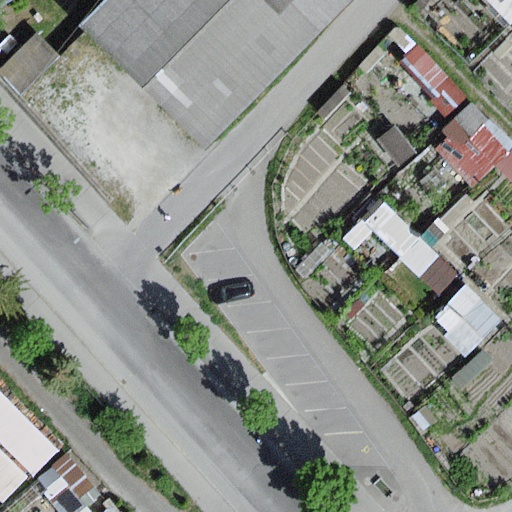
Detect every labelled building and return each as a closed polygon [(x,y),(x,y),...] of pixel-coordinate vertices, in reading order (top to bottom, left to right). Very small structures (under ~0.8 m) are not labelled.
[(0,0),(0,9),(16,0),(0,0)] [(351,0),(104,0),(83,22),(211,145),(351,0)] [(40,35),(0,71),(0,73),(20,95),(61,57),(40,35)] [(384,198),(366,219),(439,283),(457,262),(384,198)] [(0,493),(2,496),(60,445),(3,379),(0,381),(0,493)]
